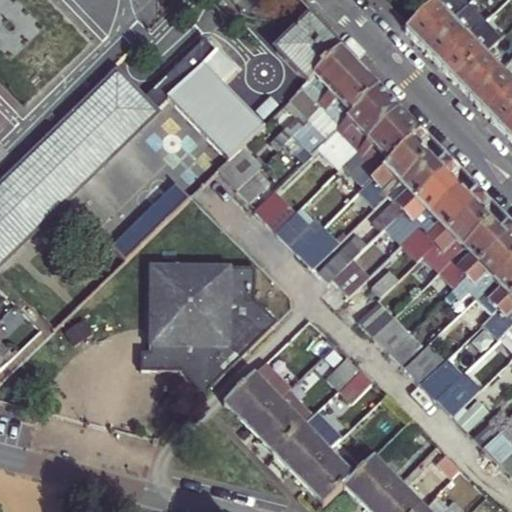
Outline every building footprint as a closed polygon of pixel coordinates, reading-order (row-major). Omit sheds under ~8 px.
[(438,0),(405,33),(420,50),(464,7),(465,6),(459,0),(438,0)] [(420,50),(437,67),(465,40),(481,24),(464,7),(420,50)] [(453,83),(482,56),(501,37),(506,31),(490,15),(481,24),(465,40),(437,67),(453,83)] [(342,55),(311,22),(277,54),(308,87),(342,55)] [(453,83),(470,101),(498,73),(511,59),(511,48),(510,46),(501,37),(482,56),(453,83)] [(210,63),(218,55),(207,43),(199,51),(210,63)] [(0,268),(157,116),(170,104),(230,164),(241,152),(265,129),(226,89),(239,76),(218,55),(210,63),(199,51),(144,103),(120,78),(0,193),(0,268)] [(282,151),(289,145),(362,75),(342,55),(308,87),(270,125),(282,137),(275,144),(282,151)] [(470,101),(486,117),(511,91),(511,86),(498,73),(470,101)] [(80,109),(0,186),(0,193),(120,78),(116,74),(80,109)] [(308,165),(381,94),(362,75),(289,145),(308,165)] [(511,91),(486,117),(501,133),(511,123),(511,91)] [(401,116),(381,94),(308,165),(328,186),(346,169),(401,116)] [(0,268),(0,275),(0,276),(160,120),(157,116),(0,268)] [(401,116),(346,169),(367,191),(423,138),(401,116)] [(511,123),(501,133),(511,144),(511,123)] [(372,201),(381,210),(431,162),(423,154),(428,150),(428,144),(423,138),(367,191),(350,207),(357,215),(372,201)] [(257,176),(260,173),(241,152),(230,164),(218,175),(237,195),(257,176)] [(392,230),(454,170),(449,165),(443,165),(439,170),(431,162),(381,210),(389,217),(376,229),(385,237),(392,230)] [(413,227),(420,235),(462,194),(454,186),(459,181),(460,177),(454,170),(392,230),(401,239),(413,227)] [(257,176),(237,195),(250,208),(270,188),(257,176)] [(111,251),(124,265),(189,203),(175,189),(111,251)] [(462,194),(420,235),(436,251),(485,202),(480,197),(475,197),(470,202),(462,194)] [(255,217),(275,238),(295,218),(275,197),(255,217)] [(490,209),(485,202),(436,251),(444,260),(457,248),(463,255),(493,226),(485,218),(490,213),(490,209)] [(296,260),(316,240),(295,218),(275,238),(296,260)] [(467,283),(511,239),(511,230),(506,230),(501,234),(493,226),(463,255),(451,267),(467,283)] [(340,242),(328,229),(316,240),(296,260),(313,276),(333,256),(330,252),(340,242)] [(511,239),(467,283),(482,300),(511,270),(511,239)] [(352,250),(320,281),(329,290),(360,259),(352,250)] [(257,270),(152,269),(151,332),(143,332),(143,355),(141,355),(140,373),(183,374),(204,396),(279,325),(257,302),(257,270)] [(368,285),(352,269),(333,287),(349,304),(368,285)] [(497,316),(511,301),(511,270),(482,300),(497,316)] [(368,300),(376,308),(393,293),(384,284),(368,300)] [(511,301),(497,316),(511,331),(511,301)] [(360,328),(373,342),(393,323),(380,309),(360,328)] [(391,356),(409,339),(393,323),(373,342),(389,358),(391,356)] [(423,349),(412,337),(409,339),(391,356),(403,368),(423,349)] [(443,368),(429,352),(407,373),(422,388),(443,368)] [(341,391),(360,372),(348,359),(328,378),(341,391)] [(455,380),(443,368),(422,388),(434,401),(455,380)] [(249,432),(280,401),(289,391),(290,391),(269,369),(259,379),(255,375),(224,406),(249,432)] [(373,385),(360,372),(341,391),(353,404),(373,385)] [(454,421),(482,394),(466,377),(438,405),(454,421)] [(305,426),(315,417),(289,391),(280,401),(249,432),(273,457),(305,426)] [(297,482),(329,451),(339,442),(315,417),(305,426),(273,457),(297,482)] [(487,454),(506,435),(507,434),(498,424),(477,444),(487,453),(487,454)] [(511,458),(511,440),(506,435),(487,454),(501,469),(511,458)] [(335,498),(343,489),(355,478),(329,451),(297,482),(323,509),(335,498)] [(511,458),(501,469),(511,479),(511,458)] [(343,489),(366,511),(370,511),(399,485),(374,459),(355,478),(343,489)] [(459,473),(446,459),(437,468),(451,482),(459,473)] [(370,511),(422,511),(424,510),(399,485),(370,511)] [(446,511),(434,500),(424,510),(425,511),(446,511)]
